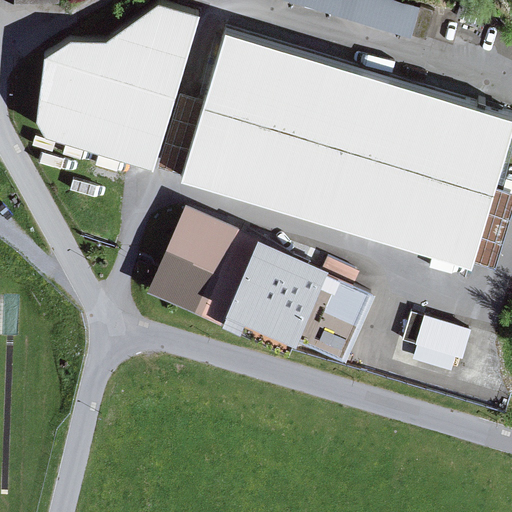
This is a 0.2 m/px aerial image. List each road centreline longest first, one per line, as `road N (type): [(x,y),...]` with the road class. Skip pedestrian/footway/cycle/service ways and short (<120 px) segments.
road 1 (residential): [(111,324),(314,372),(511,441)]
road 2 (residential): [(0,131),(54,239),(111,324)]
road 3 (residential): [(65,511),(111,324)]
road 4 (track): [(0,68),(100,0)]
